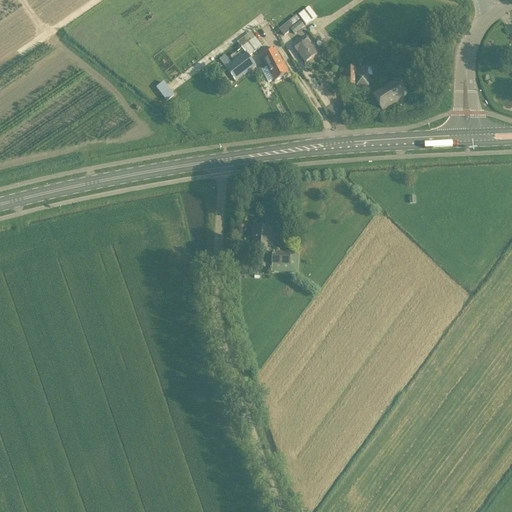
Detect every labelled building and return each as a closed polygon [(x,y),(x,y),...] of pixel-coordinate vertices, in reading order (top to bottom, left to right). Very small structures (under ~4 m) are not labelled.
[(310,7),(298,14),(306,26),(318,18),(310,7)] [(294,35),(304,27),(300,22),(290,30),(294,35)] [(304,37),(292,46),(305,64),(317,55),(304,37)] [(230,57),(234,63),(215,77),(225,90),(257,66),(249,57),(261,47),(255,39),(230,57)] [(274,83),(289,75),(275,49),(260,56),(274,83)] [(344,88),(355,87),(355,88),(369,88),(369,75),(367,75),(367,68),(358,67),(358,68),(344,72),(344,88)] [(398,80),(372,95),(382,112),(408,96),(398,80)] [(173,97),(171,93),(166,87),(163,83),(156,89),(166,102),(173,97)] [(279,250),(275,250),(274,248),(270,248),(271,229),(254,227),(252,252),(272,253),(272,252),(280,252),(280,251),(279,250)] [(301,231),(294,231),(292,249),(300,250),(301,231)] [(271,265),(272,265),(272,273),(298,275),(299,251),(291,250),(291,253),(280,252),(272,252),(272,253),(271,265)]
